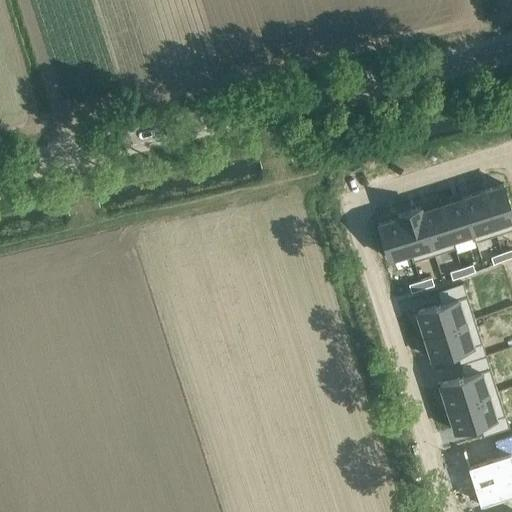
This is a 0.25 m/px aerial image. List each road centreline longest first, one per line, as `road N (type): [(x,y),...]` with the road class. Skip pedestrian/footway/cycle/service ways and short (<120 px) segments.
road 1 (tertiary): [(0,171),(511,50)]
road 2 (residential): [(511,156),(352,206),(451,511)]
